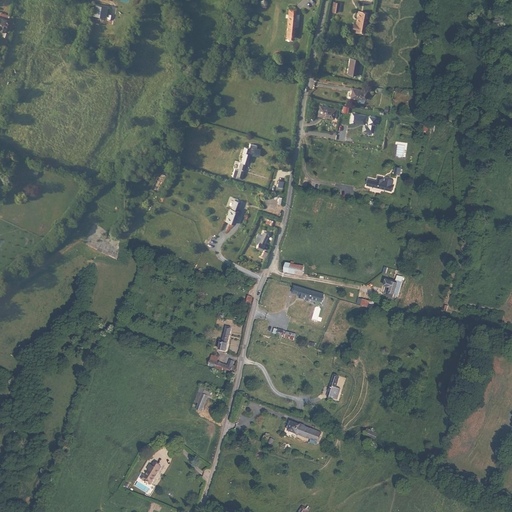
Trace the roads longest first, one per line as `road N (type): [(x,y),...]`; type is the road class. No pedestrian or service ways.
road 1 (tertiary): [(198,511),(287,210),(324,0)]
road 2 (track): [(0,281),(97,180),(158,152),(209,82),(248,0)]
